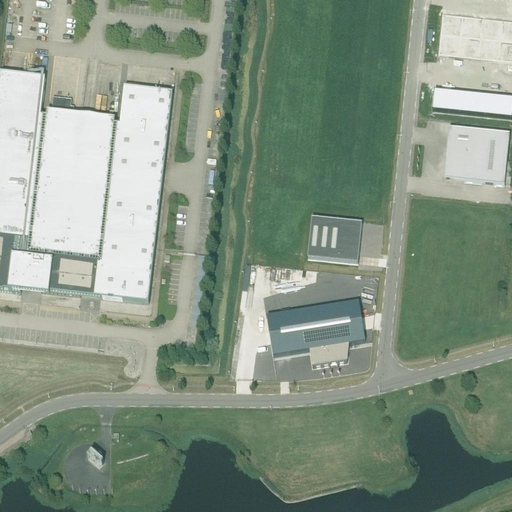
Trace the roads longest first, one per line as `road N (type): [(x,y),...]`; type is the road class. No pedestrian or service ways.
road 1 (unclassified): [(0,437),(61,402),(288,400),(388,385)]
road 2 (unclassified): [(420,0),(384,356),(388,385)]
road 3 (unclassified): [(388,385),(511,351)]
